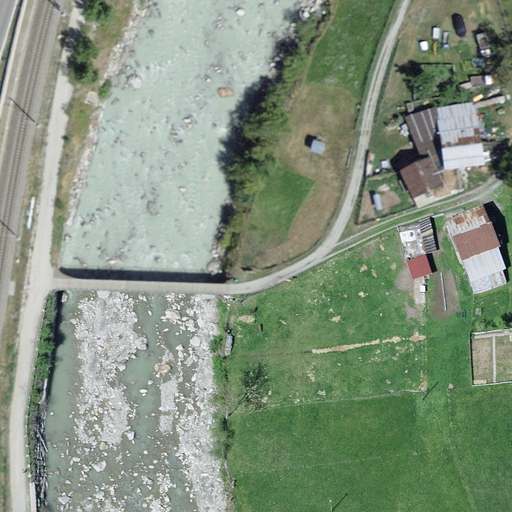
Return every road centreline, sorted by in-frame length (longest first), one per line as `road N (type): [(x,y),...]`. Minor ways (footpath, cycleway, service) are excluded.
road 1 (track): [(37,281),(20,391),(19,511)]
road 2 (track): [(325,255),(468,195),(511,154)]
road 3 (track): [(211,290),(37,281)]
road 4 (track): [(211,290),(250,289),(325,255)]
